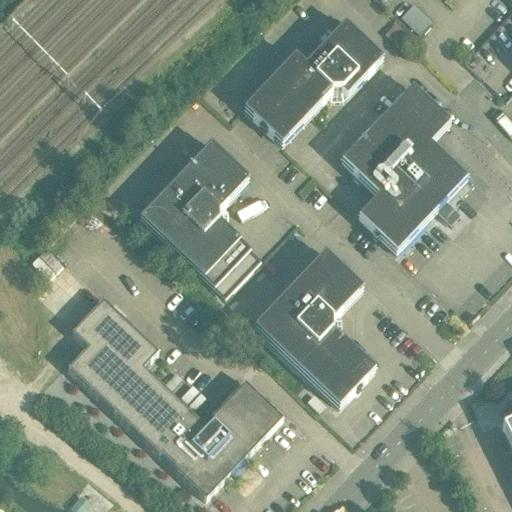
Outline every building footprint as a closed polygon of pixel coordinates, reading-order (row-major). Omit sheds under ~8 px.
[(419,39),(432,25),(412,8),(400,22),(419,39)] [(402,54),(413,43),(395,26),(384,38),(402,54)] [(346,105),(382,67),(344,31),(304,73),(294,63),(243,117),(281,153),(326,106),(328,108),(341,108),(345,104),(346,105)] [(464,186),(428,152),(448,131),(411,96),(340,169),(377,204),(357,225),(393,260),(435,217),(448,228),(457,219),(444,207),(464,186)] [(222,215),(247,189),(209,153),(139,226),(222,307),(259,269),(223,234),(226,230),(225,217),(222,215)] [(336,323),(361,297),(323,261),(252,335),(305,385),(337,415),(373,377),(336,342),(340,338),(339,326),(336,323)] [(141,376),(157,360),(102,308),(71,341),(86,355),(67,376),(204,506),(281,426),(242,389),(201,432),(141,376)] [(80,500),(70,511),(87,511),(90,508),(80,500)]
